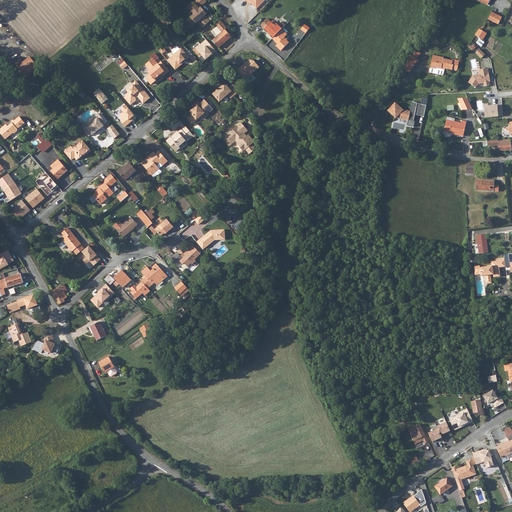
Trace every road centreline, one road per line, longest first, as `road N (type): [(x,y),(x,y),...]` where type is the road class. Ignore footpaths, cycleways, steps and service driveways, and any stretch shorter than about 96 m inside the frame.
road 1 (residential): [(16,239),(246,42)]
road 2 (residential): [(246,42),(331,111),(373,134),(415,149),(511,158)]
road 3 (unclassified): [(158,463),(104,409),(57,314)]
road 4 (unclassified): [(382,511),(402,488),(511,413)]
road 5 (residential): [(57,314),(114,261),(178,238)]
